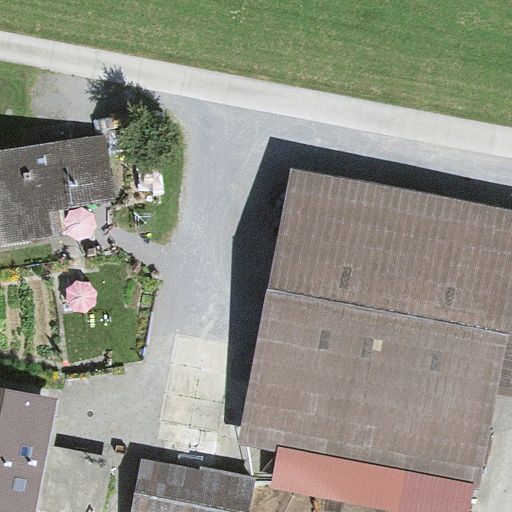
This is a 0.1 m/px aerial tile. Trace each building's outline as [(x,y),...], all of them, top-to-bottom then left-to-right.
[(106,151),(0,164),(0,259),(64,251),(61,223),(114,216),(106,151)] [(511,224),(296,180),(243,448),(282,458),(274,494),(356,511),(466,511),(483,401),(511,407),(511,224)] [(32,511),(52,410),(0,400),(0,511),(32,511)] [(61,450),(46,511),(109,511),(120,464),(61,450)] [(246,511),(251,486),(146,466),(137,511),(246,511)]
